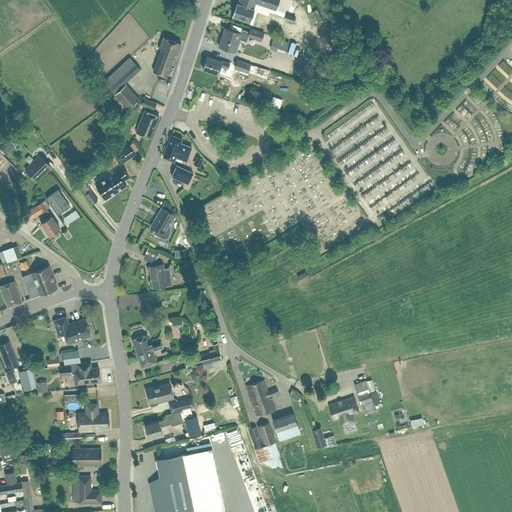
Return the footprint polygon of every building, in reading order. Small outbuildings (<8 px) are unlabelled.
[(249,0),(248,6),(238,3),(237,2),(232,15),(250,21),(254,8),(253,8),(255,2),(255,0),(249,0)] [(238,0),(238,3),(248,6),(249,0),(255,0),(255,2),(276,9),(279,0),(238,0)] [(240,32),(224,27),(218,45),(235,51),(239,38),(245,40),(246,35),(259,39),(262,32),(250,28),(249,31),(241,28),(240,32)] [(177,54),(181,43),(163,36),(158,48),(161,49),(153,71),(167,76),(175,54),(177,54)] [(269,48),(284,53),(288,41),(273,36),(269,48)] [(202,68),(217,74),(220,66),(228,68),(228,67),(233,69),(234,68),(247,72),(250,64),(237,59),(235,65),(230,63),(221,60),(220,61),(207,56),(202,68)] [(108,87),(129,68),(134,74),(140,68),(129,57),(103,81),(108,87)] [(129,68),(108,87),(114,93),(134,74),(129,68)] [(139,99),(133,92),(125,84),(115,93),(128,108),(139,99)] [(144,98),(142,104),(153,109),(156,102),(144,98)] [(144,110),(136,131),(150,137),(158,116),(144,110)] [(181,138),(171,134),(162,156),(173,161),(175,157),(186,161),(192,146),(180,142),(181,138)] [(8,137),(7,138),(0,144),(0,148),(4,153),(14,144),(8,137)] [(123,159),(133,152),(128,143),(118,150),(123,159)] [(31,163),(30,163),(24,168),(37,181),(51,167),(39,154),(33,160),(34,160),(31,163)] [(104,198),(115,191),(106,177),(110,174),(107,171),(119,163),(114,156),(104,163),(108,169),(97,177),(100,181),(95,184),(104,198)] [(196,156),(193,163),(199,166),(202,158),(196,156)] [(124,171),(119,163),(107,171),(110,174),(106,177),(115,191),(126,184),(120,174),(124,171)] [(192,172),(176,165),(171,176),(187,183),(192,172)] [(76,179),(77,180),(77,181),(76,182),(84,193),(90,189),(84,181),(94,174),(90,168),(76,179)] [(57,189),(46,198),(57,214),(69,205),(57,189)] [(98,199),(90,190),(85,194),(92,204),(98,199)] [(60,228),(51,215),(47,208),(49,206),(45,199),(23,213),(28,221),(42,211),(46,218),(40,222),(49,235),(60,228)] [(171,222),(175,215),(161,207),(150,225),(154,227),(151,232),(162,238),(164,238),(165,238),(167,237),(168,236),(169,234),(171,222)] [(4,253),(11,251),(8,244),(1,246),(4,253)] [(148,246),(145,252),(156,257),(159,251),(148,246)] [(231,261),(226,253),(221,256),(226,264),(231,261)] [(20,262),(22,269),(29,267),(26,259),(20,262)] [(152,288),(153,287),(172,284),(169,267),(163,268),(162,263),(149,265),(152,280),(150,280),(149,282),(150,286),(152,288)] [(57,287),(48,265),(22,275),(30,297),(57,287)] [(304,271),(296,275),(300,282),(308,278),(304,271)] [(14,279),(0,284),(0,285),(8,306),(22,300),(14,279)] [(66,316),(53,320),(57,331),(58,331),(59,334),(64,332),(66,338),(67,338),(74,345),(79,340),(78,338),(85,336),(86,339),(93,337),(89,325),(87,325),(85,318),(75,321),(74,321),(73,323),(69,325),(66,316)] [(156,362),(152,350),(163,348),(160,337),(149,340),(146,333),(131,338),(141,367),(156,362)] [(9,340),(0,343),(0,350),(7,368),(18,364),(9,340)] [(209,352),(207,352),(184,358),(186,367),(210,361),(221,358),(217,342),(212,344),(213,349),(209,350),(209,352)] [(78,349),(62,351),(63,363),(79,361),(78,349)] [(58,357),(46,358),(47,365),(59,364),(58,357)] [(70,364),(58,365),(59,373),(74,372),(75,383),(79,383),(100,380),(98,366),(91,367),(90,361),(76,363),(70,363),(70,364)] [(31,368),(19,371),(23,391),(36,388),(31,368)] [(10,383),(17,380),(13,370),(6,373),(10,383)] [(246,385),(257,415),(274,409),(269,396),(278,392),(276,387),(267,390),(263,379),(246,385)] [(365,380),(354,384),(364,413),(376,409),(365,380)] [(169,382),(145,388),(149,403),(162,399),(163,400),(174,398),(169,382)] [(297,400),(300,395),(292,389),(289,394),(297,400)] [(358,410),(353,396),(328,404),(333,419),(358,410)] [(180,409),(181,409),(187,430),(189,437),(201,434),(196,414),(192,416),(189,406),(194,405),(192,397),(178,400),(180,409)] [(86,412),(77,412),(78,430),(108,429),(108,411),(97,412),(97,403),(85,403),(86,412)] [(64,418),(63,410),(56,411),(56,418),(64,418)] [(171,425),(175,424),(183,421),(179,410),(165,414),(166,418),(144,424),(148,437),(162,433),(160,426),(170,423),(171,425)] [(272,418),(275,429),(279,440),(300,433),(293,411),(272,418)] [(272,462),(271,457),(279,455),(268,422),(256,426),(256,425),(249,428),(254,448),(259,461),(261,461),(267,464),(272,462)] [(317,446),(323,444),(336,440),(334,434),(323,438),(320,426),(311,429),(317,446)] [(55,433),(56,441),(84,439),(84,431),(55,433)] [(0,445),(0,451),(1,458),(12,456),(10,444),(0,445)] [(101,447),(73,448),(73,465),(101,465),(101,447)] [(159,476),(148,482),(154,511),(225,511),(211,447),(196,450),(156,459),(158,468),(159,476)] [(18,454),(19,462),(30,461),(29,453),(18,454)] [(0,481),(0,483),(16,480),(14,470),(4,472),(6,480),(0,481)] [(91,475),(78,475),(79,502),(92,502),(91,475)] [(0,483),(0,493),(23,490),(21,481),(16,482),(16,480),(0,483)] [(23,490),(25,498),(31,497),(28,480),(21,481),(23,490)]
